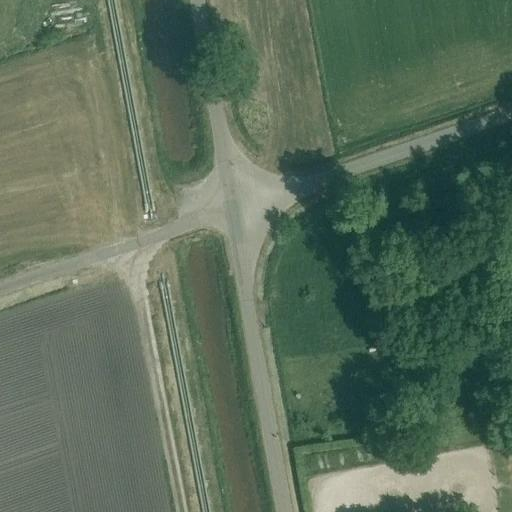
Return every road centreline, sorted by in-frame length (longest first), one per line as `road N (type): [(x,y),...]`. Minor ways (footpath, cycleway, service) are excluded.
road 1 (unclassified): [(286,511),(230,208)]
road 2 (unclassified): [(230,208),(511,111)]
road 3 (track): [(128,243),(180,511)]
road 4 (unclassified): [(230,208),(196,0)]
